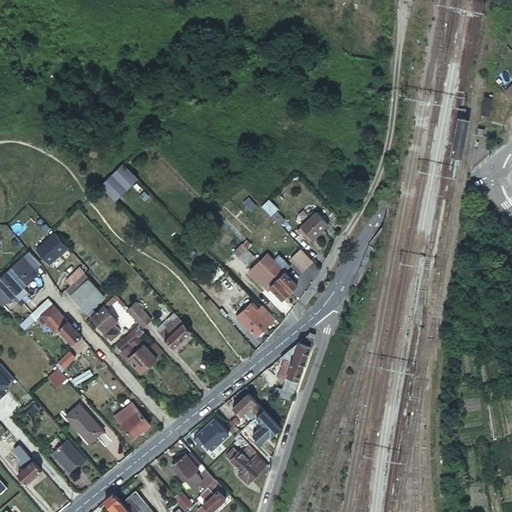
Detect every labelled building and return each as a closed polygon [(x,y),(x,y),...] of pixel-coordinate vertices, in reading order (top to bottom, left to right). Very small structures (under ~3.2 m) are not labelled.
[(487,97),(483,115),(492,116),(496,94),(491,93),(489,97),(487,97)] [(463,120),(456,156),(461,157),(468,121),(463,120)] [(134,178),(120,164),(99,184),(112,198),(134,178)] [(356,192),(365,196),(372,181),(362,177),(356,192)] [(276,209),(271,215),(281,225),(286,220),(276,209)] [(330,222),(318,211),(302,227),(299,229),(301,231),(302,230),(312,240),(313,238),(330,222)] [(36,247),(50,264),(69,248),(55,231),(36,247)] [(254,255),(248,248),(240,256),(246,263),(254,255)] [(302,248),(291,258),(304,272),(315,261),(302,248)] [(267,254),(260,261),(268,269),(290,291),(297,284),(284,271),(273,260),(267,254)] [(273,260),(284,271),(290,266),(278,254),(273,260)] [(8,268),(23,285),(39,271),(31,263),(24,270),(16,260),(8,268)] [(271,286),(283,298),(290,291),(268,269),(260,261),(250,271),(268,289),(271,286)] [(73,283),(84,273),(79,267),(68,277),(73,283)] [(4,272),(0,275),(15,292),(20,297),(27,290),(23,285),(8,268),(7,269),(4,272)] [(105,296),(84,273),(73,283),(66,290),(86,312),(105,296)] [(0,275),(0,300),(2,303),(15,292),(0,275)] [(48,298),(33,311),(36,316),(40,313),(46,308),(52,302),(48,298)] [(81,335),(52,302),(46,308),(40,313),(55,330),(58,327),(72,343),(81,335)] [(257,335),(275,317),(263,304),(257,310),(250,303),(237,316),(257,335)] [(104,304),(90,316),(111,339),(118,332),(113,326),(118,321),(104,304)] [(137,307),(129,313),(139,323),(145,330),(152,324),(137,307)] [(36,316),(33,311),(30,313),(21,322),(25,326),(35,318),(36,316)] [(192,330),(178,315),(159,331),(173,347),(192,330)] [(139,335),(145,330),(139,323),(116,344),(141,371),(158,356),(157,356),(163,350),(151,337),(145,342),(139,335)] [(282,388),(294,393),(300,376),(316,334),(311,332),(280,357),(286,358),(279,376),(285,379),(282,388)] [(58,360),(63,367),(76,356),(70,350),(58,360)] [(1,363),(0,363),(0,389),(4,387),(4,388),(15,379),(1,363)] [(59,368),(50,376),(57,384),(66,376),(65,375),(63,372),(59,368)] [(72,377),(76,383),(91,374),(88,368),(72,377)] [(274,394),(290,401),(292,393),(277,387),(274,394)] [(263,408),(248,391),(233,405),(243,416),(251,409),(256,414),(263,408)] [(32,401),(24,407),(29,413),(36,406),(32,401)] [(115,414),(133,437),(150,424),(132,401),(115,414)] [(65,417),(89,443),(102,429),(80,404),(65,417)] [(279,426),(263,408),(256,414),(263,422),(252,432),(260,441),(271,432),(272,433),(279,426)] [(215,416),(193,437),(201,446),(205,442),(212,450),(231,433),(215,416)] [(242,435),(237,431),(236,430),(226,439),(232,444),(242,435)] [(88,462),(71,442),(55,456),(72,475),(88,462)] [(42,469),(20,444),(15,448),(28,464),(19,472),(26,482),(42,469)] [(268,465),(259,454),(253,460),(245,450),(243,452),(237,445),(229,452),(244,469),(241,472),(248,480),(252,477),(253,479),(268,465)] [(191,449),(187,453),(200,466),(203,463),(191,449)] [(173,465),(186,478),(187,478),(194,485),(203,477),(196,469),(200,466),(187,453),(173,465)] [(213,482),(215,480),(217,478),(208,468),(206,470),(204,472),(213,482)] [(0,495),(10,487),(0,475),(0,495)] [(223,484),(217,478),(215,480),(213,482),(206,489),(201,493),(206,499),(204,502),(212,511),(227,498),(218,488),(223,484)] [(175,496),(184,506),(192,499),(183,489),(175,496)] [(155,511),(137,490),(123,501),(132,511),(155,511)] [(132,511),(123,501),(115,491),(106,499),(113,508),(113,507),(117,511),(132,511)]
